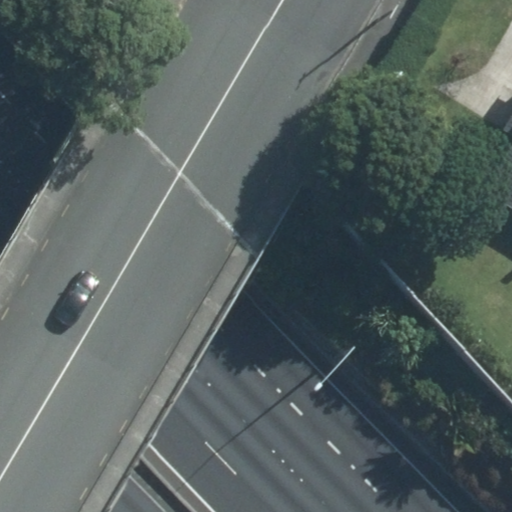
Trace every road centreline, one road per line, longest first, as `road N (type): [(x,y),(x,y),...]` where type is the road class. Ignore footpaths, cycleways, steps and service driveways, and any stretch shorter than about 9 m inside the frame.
road 1 (tertiary): [(281,0),(0,474)]
road 2 (motorway): [(0,219),(288,511)]
road 3 (motorway): [(108,511),(0,403)]
